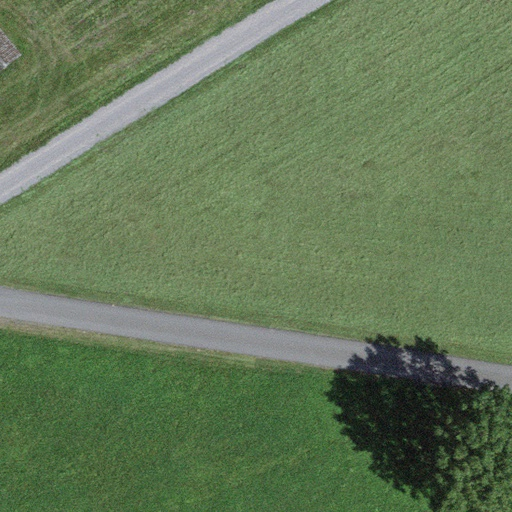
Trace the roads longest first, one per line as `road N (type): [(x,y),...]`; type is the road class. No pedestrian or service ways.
road 1 (unclassified): [(511,385),(0,297)]
road 2 (track): [(299,0),(0,190)]
